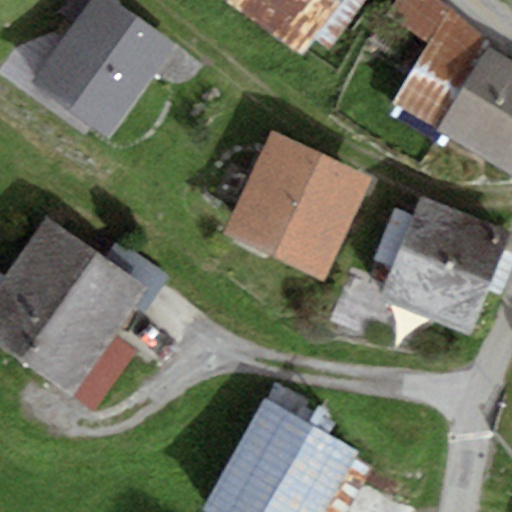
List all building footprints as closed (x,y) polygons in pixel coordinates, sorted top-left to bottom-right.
[(175,46),(112,0),(91,0),(31,83),(107,138),(175,46)] [(226,0),(299,53),(312,37),(338,0),(226,0)] [(362,0),(338,0),(312,37),(328,48),(362,0)] [(452,8),(439,0),(395,0),(386,14),(429,43),(392,102),(438,128),(488,47),(490,43),(452,8)] [(511,61),(488,47),(438,128),(436,131),(511,173),(511,61)] [(373,179),(273,131),(224,232),(325,280),(373,179)] [(511,232),(511,230),(423,195),(414,218),(395,211),(376,261),(393,267),(379,301),(471,337),(511,232)] [(151,288),(49,216),(4,279),(0,276),(0,347),(73,399),(151,288)] [(326,511),(359,453),(264,400),(201,511),(203,511),(326,511)]
